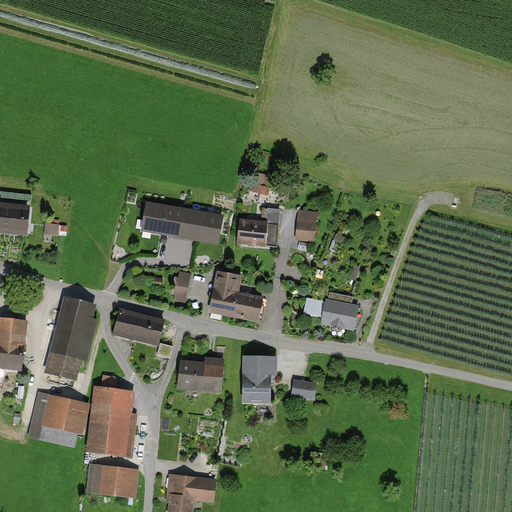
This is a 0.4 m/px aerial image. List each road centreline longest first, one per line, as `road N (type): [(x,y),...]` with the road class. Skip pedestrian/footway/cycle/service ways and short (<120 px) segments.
road 1 (unclassified): [(111,301),(511,387)]
road 2 (unclassified): [(147,511),(153,401),(108,342),(111,301)]
road 3 (track): [(425,199),(365,354)]
